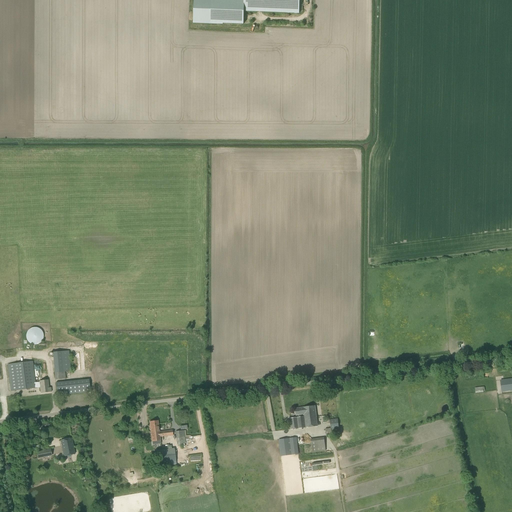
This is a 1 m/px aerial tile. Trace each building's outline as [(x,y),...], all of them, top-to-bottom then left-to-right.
[(299,0),(244,0),(244,12),(299,14),(299,0)] [(37,328),(36,328),(35,327),(33,328),(32,328),(31,328),(30,329),(29,330),(28,331),(27,332),(27,333),(26,335),(26,336),(26,337),(27,339),(27,340),(28,341),(28,342),(29,343),(31,344),(32,344),(33,345),(34,345),(36,345),(37,344),(38,344),(39,343),(40,343),(41,342),(42,341),(43,340),(43,338),(43,337),(43,336),(43,335),(43,333),(42,332),(42,331),(41,330),(40,329),(39,328),(37,328)] [(55,380),(66,379),(65,372),(71,371),(69,351),(52,352),(55,380)] [(35,382),(32,361),(7,364),(11,391),(39,387),(40,393),(42,392),(42,394),(43,402),(51,401),(50,399),(52,398),(51,388),(49,388),(48,380),(39,381),(39,382),(35,382)] [(57,396),(90,392),(89,379),(55,383),(57,396)] [(511,387),(511,379),(500,380),(501,392),(511,390),(511,387)] [(303,415),(303,417),(305,428),(318,426),(315,406),(303,407),(295,409),(296,416),(303,415)] [(291,430),(305,428),(303,417),(290,419),(291,430)] [(332,435),(331,430),(339,429),(338,419),(330,420),(331,428),(325,429),(326,434),(326,435),(332,435)] [(158,421),(149,422),(152,445),(161,444),(160,440),(161,440),(160,437),(160,436),(162,435),(163,436),(173,435),(172,430),(160,432),(159,433),(159,432),(158,421)] [(177,445),(186,443),(184,430),(175,431),(177,445)] [(63,456),(74,454),(71,438),(60,440),(63,456)] [(281,457),(299,454),(297,438),(278,440),(281,457)] [(312,453),(326,451),(324,438),(311,439),(312,453)] [(174,448),(165,450),(167,462),(176,461),(174,448)] [(45,450),(36,452),(38,459),(46,457),(45,450)]
